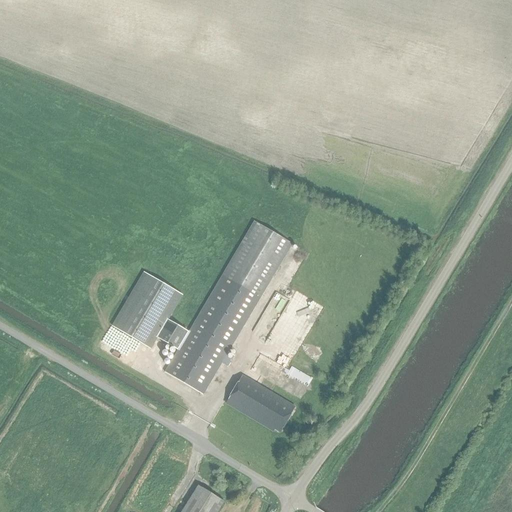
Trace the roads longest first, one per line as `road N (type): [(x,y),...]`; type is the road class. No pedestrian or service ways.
road 1 (unclassified): [(292,499),(372,394),(511,164)]
road 2 (unclassified): [(292,499),(0,326)]
